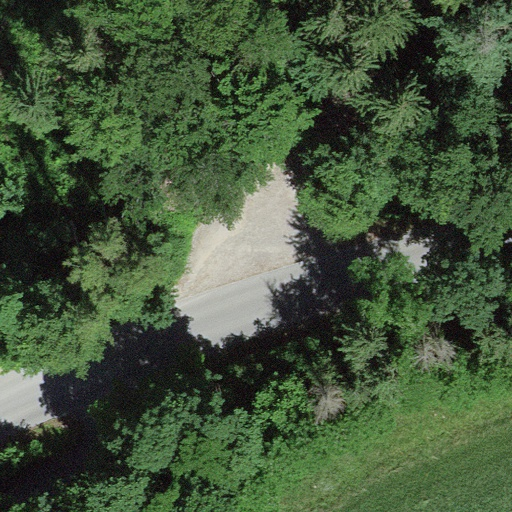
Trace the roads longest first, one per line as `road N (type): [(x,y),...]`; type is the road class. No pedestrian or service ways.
road 1 (tertiary): [(511,221),(267,285),(0,404)]
road 2 (track): [(0,503),(111,445),(128,399),(120,351)]
